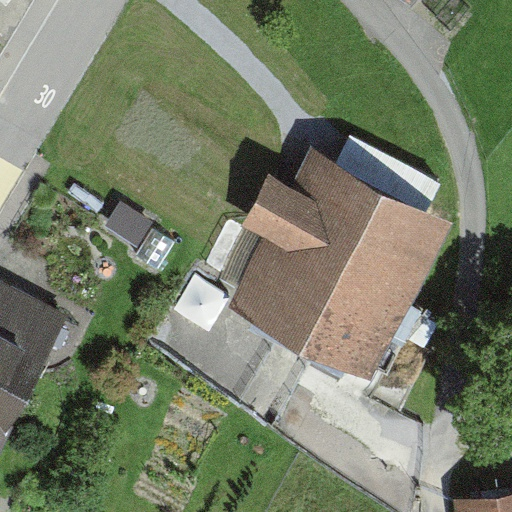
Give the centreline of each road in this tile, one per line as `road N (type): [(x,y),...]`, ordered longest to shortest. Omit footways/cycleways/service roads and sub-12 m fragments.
road 1 (residential): [(511,454),(477,460),(434,422),(436,392),(471,317),(469,171),(443,109),(369,0)]
road 2 (residential): [(91,0),(0,148)]
